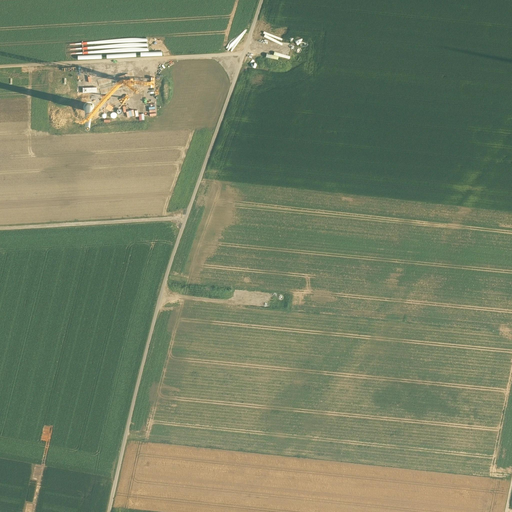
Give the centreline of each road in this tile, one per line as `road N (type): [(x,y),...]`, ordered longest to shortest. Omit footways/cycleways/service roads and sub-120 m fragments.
road 1 (unclassified): [(245,57),(173,257),(110,511)]
road 2 (unclassified): [(0,68),(245,57)]
road 3 (track): [(0,228),(189,216)]
